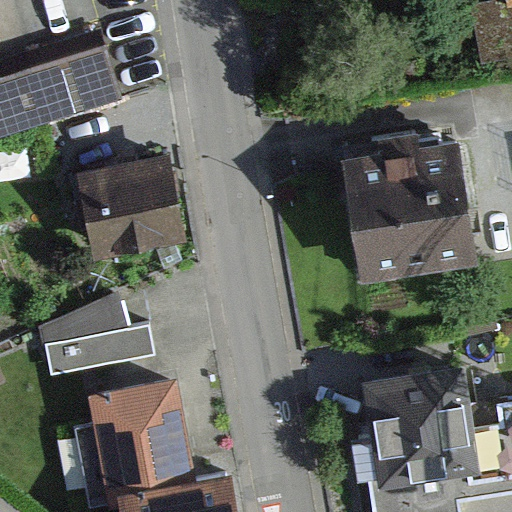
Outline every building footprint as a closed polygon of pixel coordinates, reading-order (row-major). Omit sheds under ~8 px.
[(103,32),(0,64),(0,138),(125,100),(103,32)] [(469,238),(453,141),(350,158),(366,255),(469,238)] [(174,241),(160,163),(69,179),(82,257),(174,241)] [(42,313),(55,373),(160,350),(153,319),(133,324),(126,295),(42,313)] [(466,424),(458,361),(372,373),(384,462),(370,464),(376,511),(458,511),(456,488),(511,480),(511,395),(499,397),(502,419),(466,424)] [(237,511),(230,468),(187,476),(169,376),(98,388),(116,487),(128,485),(133,511),(237,511)]
